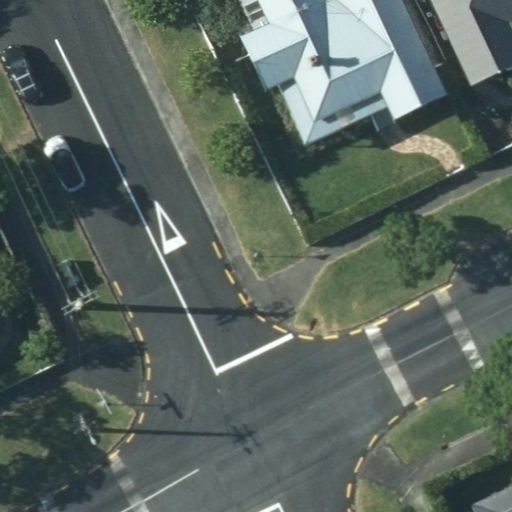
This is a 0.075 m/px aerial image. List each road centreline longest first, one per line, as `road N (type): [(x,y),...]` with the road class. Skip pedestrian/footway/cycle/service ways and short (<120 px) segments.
road 1 (residential): [(34,0),(246,444)]
road 2 (residential): [(511,311),(246,444)]
road 3 (residential): [(246,444),(120,511)]
